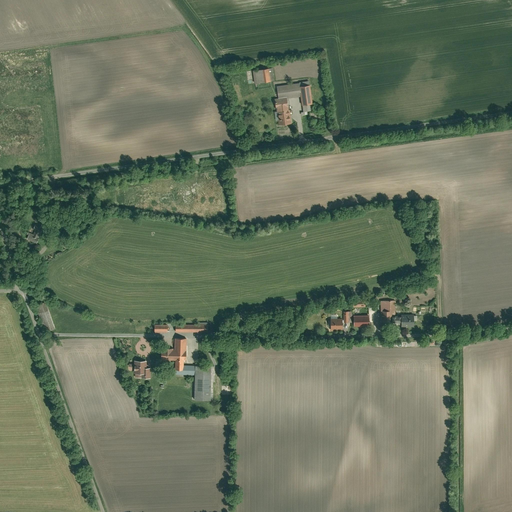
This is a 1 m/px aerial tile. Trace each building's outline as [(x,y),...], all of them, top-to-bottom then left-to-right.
[(274,81),(272,69),(254,71),(256,84),(274,81)] [(286,98),(301,95),(299,87),(299,83),(277,86),(279,99),(286,98)] [(310,85),(299,87),(301,95),(302,104),(313,103),(310,85)] [(288,109),(286,98),(279,99),(275,100),(277,111),(288,109)] [(288,109),(277,111),(279,125),(291,123),(289,109),(288,109)] [(36,229),(33,235),(30,233),(28,238),(36,242),(38,238),(37,237),(40,231),(42,227),(41,227),(42,225),(41,224),(39,223),(37,223),(37,225),(35,225),(33,228),(36,229)] [(394,301),(381,301),(381,314),(395,314),(394,301)] [(46,303),(36,306),(44,329),(54,326),(46,303)] [(352,312),(344,312),(344,322),(352,322),(352,312)] [(414,315),(401,315),(402,317),(402,322),(402,327),(414,326),(414,315)] [(369,316),(354,316),(354,326),(369,326),(369,316)] [(342,320),(331,320),(331,330),(342,330),(342,320)] [(187,369),(187,338),(176,338),(176,350),(162,350),(162,359),(176,359),(176,369),(187,369)] [(146,360),(134,360),(134,374),(146,374),(146,360)] [(212,366),(196,365),(195,399),(211,400),(212,366)]
